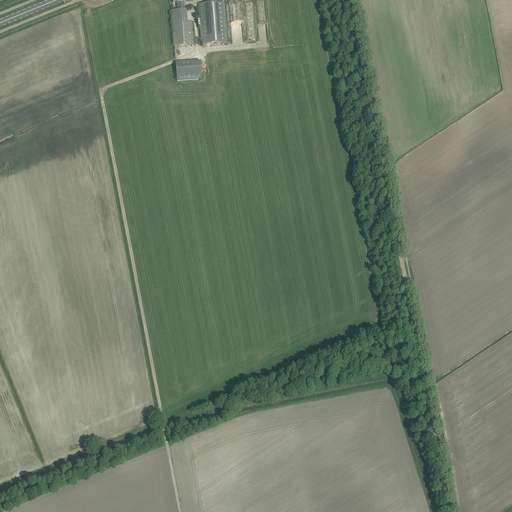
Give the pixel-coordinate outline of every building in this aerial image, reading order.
[(177,2),(177,6),(180,5),(180,10),(184,10),(183,2),(185,2),(185,0),(173,0),(173,3),(177,2)] [(201,44),(227,42),(224,2),(198,4),(201,44)] [(259,35),(267,35),(265,9),(258,9),(259,35)] [(175,46),(194,45),(192,22),(187,23),(186,10),(184,10),(180,10),(172,11),(175,46)] [(201,61),(176,63),(177,82),(202,80),(201,61)]
